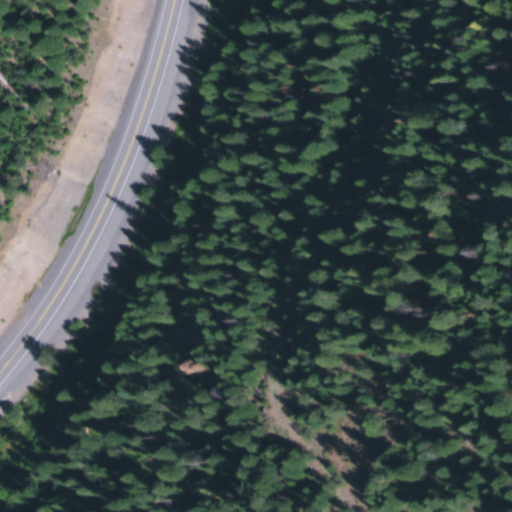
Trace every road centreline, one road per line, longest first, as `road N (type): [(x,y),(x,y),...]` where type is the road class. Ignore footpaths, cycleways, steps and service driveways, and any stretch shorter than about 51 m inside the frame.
road 1 (track): [(383,511),(344,453),(263,407),(322,54),(343,0)]
road 2 (primary): [(202,0),(166,124),(83,262),(0,376)]
